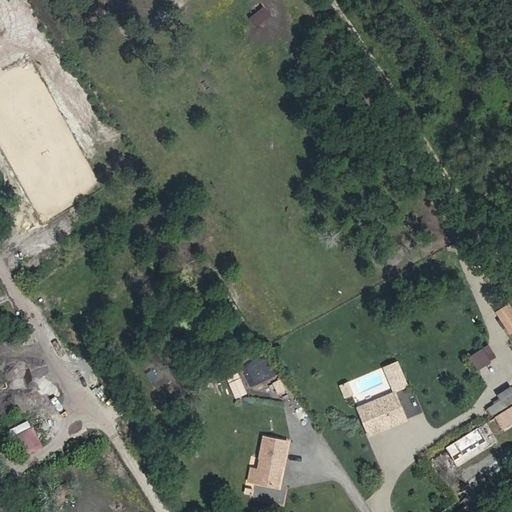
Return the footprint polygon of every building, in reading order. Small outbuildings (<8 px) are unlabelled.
[(255,27),(269,16),(262,7),(248,18),(255,27)] [(507,334),(511,331),(511,308),(508,301),(493,310),(507,334)] [(466,355),(474,369),(495,357),(487,343),(466,355)] [(249,388),(278,375),(268,354),(240,367),(249,388)] [(278,397),(286,393),(280,379),(271,382),(278,397)] [(337,384),(342,398),(352,394),(347,380),(337,384)] [(233,385),(237,394),(244,391),(239,382),(233,385)] [(392,426),(406,421),(396,396),(386,400),(387,401),(383,402),(382,399),(366,405),(373,421),(364,424),(368,434),(374,431),(375,429),(378,427),(381,428),(391,424),(392,426)] [(364,424),(373,421),(366,405),(358,409),(364,424)] [(14,428),(26,456),(44,449),(32,421),(14,428)] [(378,427),(375,429),(374,431),(368,434),(369,436),(392,426),(391,424),(381,428),(378,427)] [(456,464),(489,443),(480,429),(447,450),(449,453),(456,464)] [(257,485),(276,489),(280,469),(276,468),(277,464),(284,465),(288,444),(264,440),(260,461),(261,461),(259,472),(257,485)] [(441,477),(456,468),(449,456),(448,457),(446,455),(449,453),(447,450),(430,462),(441,477)] [(276,489),(280,489),(284,465),(277,464),(276,468),(280,469),(276,489)] [(249,483),(257,485),(259,472),(252,471),(249,483)] [(67,482),(50,493),(58,505),(75,495),(67,482)]
